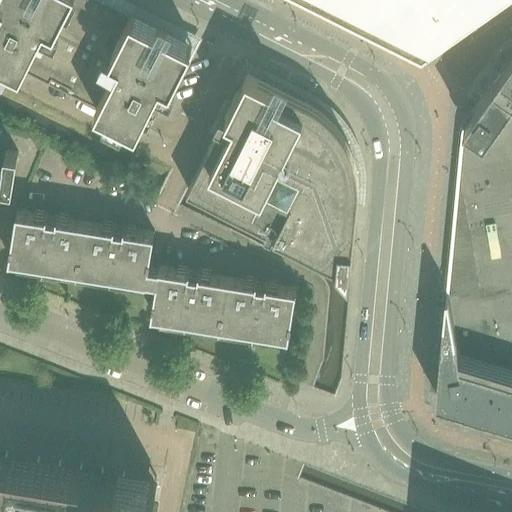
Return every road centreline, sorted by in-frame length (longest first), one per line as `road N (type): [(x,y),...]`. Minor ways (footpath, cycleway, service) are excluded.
road 1 (secondary): [(511,477),(417,451),(389,408),(408,144),(393,91),(362,64),(233,0)]
road 2 (secondary): [(176,0),(340,82),(376,120),(381,160),(361,378),(365,423)]
road 3 (unclassified): [(365,423),(310,430),(279,424),(0,314)]
road 4 (secondary): [(365,423),(399,472),(511,504)]
